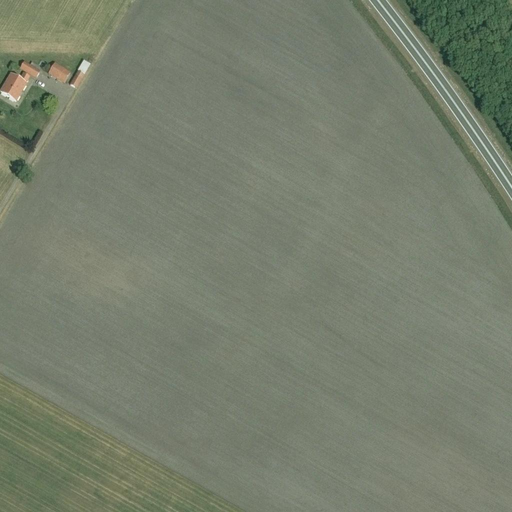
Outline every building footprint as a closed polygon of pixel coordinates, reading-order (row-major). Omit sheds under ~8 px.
[(36,80),(41,73),(36,71),(38,68),(32,64),(30,67),(24,63),(20,71),(36,80)] [(78,71),(86,73),(88,67),(80,65),(78,71)] [(64,85),(70,75),(55,66),(49,75),(64,85)] [(78,72),(70,86),(76,90),(84,76),(78,72)] [(26,84),(30,78),(24,75),(20,81),(11,76),(0,93),(15,103),(26,85),(26,84)]
